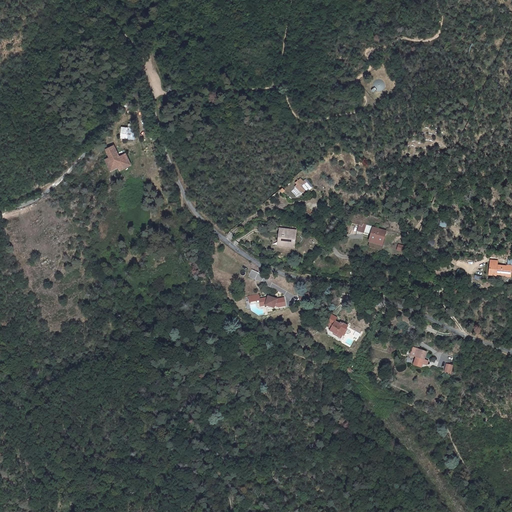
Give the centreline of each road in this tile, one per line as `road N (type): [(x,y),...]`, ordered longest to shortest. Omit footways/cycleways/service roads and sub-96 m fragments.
road 1 (unclassified): [(511,353),(341,285),(252,261),(198,219),(153,110)]
road 2 (track): [(0,211),(64,174),(143,62)]
